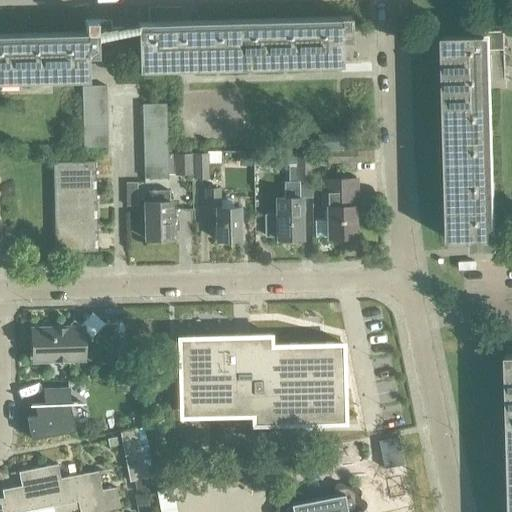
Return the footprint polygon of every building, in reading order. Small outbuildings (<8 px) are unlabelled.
[(139,29),(137,29),(138,44),(138,72),(341,66),(341,43),(351,42),(351,18),(339,18),(339,24),(139,29)] [(0,83),(45,82),(88,81),(87,58),(98,58),(98,49),(98,45),(138,44),(137,29),(115,30),(112,30),(111,21),(85,21),(86,33),(86,39),(0,41),(0,83)] [(485,37),(442,38),(448,240),(471,240),(472,251),(496,250),(496,239),(490,239),(485,50),(505,50),(504,28),(485,28),(485,37)] [(82,88),(83,100),(106,99),(106,87),(82,88)] [(107,111),(106,99),(83,100),(83,112),(107,111)] [(143,106),(143,118),(167,117),(166,106),(143,106)] [(107,123),(107,111),(83,112),(83,124),(107,123)] [(143,118),(143,130),(167,129),(167,117),(143,118)] [(107,135),(107,123),(83,124),(83,136),(107,135)] [(167,129),(143,130),(144,142),(168,141),(167,129)] [(108,149),(107,135),(83,136),(84,149),(108,149)] [(343,136),(318,136),(318,150),(343,149),(343,136)] [(144,142),(144,154),(168,153),(168,141),(144,142)] [(296,151),(297,177),(312,176),(312,150),(296,151)] [(254,152),(254,166),(269,166),(269,152),(254,152)] [(355,152),(328,152),(328,164),(356,163),(355,152)] [(144,154),(144,166),(168,165),(168,153),(144,154)] [(194,153),(194,179),(210,179),(211,153),(194,153)] [(191,155),(177,156),(178,180),(192,180),(191,155)] [(54,194),(96,193),(95,163),(53,164),(54,194)] [(169,179),(168,165),(144,166),(145,180),(169,179)] [(357,180),(323,181),(323,194),(327,194),(329,239),(355,238),(354,194),(357,194),(357,180)] [(285,200),(277,200),(277,216),(265,217),(266,234),(266,238),(278,237),(278,240),(302,240),(301,199),(299,199),(299,183),(284,184),(285,200)] [(220,191),(205,191),(206,212),(216,214),(217,242),(241,241),(240,209),(220,209),(220,191)] [(54,194),(55,224),(97,223),(96,193),(54,194)] [(153,195),(154,203),(145,204),(146,241),(153,240),(153,244),(165,243),(165,240),(172,240),(171,203),(170,194),(153,195)] [(98,253),(97,223),(55,224),(56,254),(98,253)] [(55,330),(34,330),(34,346),(37,346),(37,362),(55,362),(61,368),(66,363),(85,362),(84,344),(91,337),(80,327),(74,321),(67,330),(61,324),(55,330)] [(105,325),(97,334),(114,352),(122,351),(117,325),(105,325)] [(271,336),(179,338),(180,409),(180,417),(216,416),(253,415),(253,425),(345,423),(343,344),(271,346),(271,336)] [(36,418),(27,419),(31,441),(75,432),(70,406),(81,405),(81,404),(70,404),(70,390),(44,391),(44,405),(33,405),(33,407),(34,407),(36,418)] [(137,430),(121,433),(130,483),(147,479),(137,430)] [(400,438),(380,442),(385,469),(405,465),(400,438)] [(117,439),(108,441),(109,448),(118,447),(117,439)] [(240,459),(239,444),(224,444),(224,460),(240,459)] [(22,488),(51,511),(67,511),(61,480),(58,466),(19,474),(22,488)] [(98,473),(61,480),(67,511),(68,511),(80,510),(78,497),(102,492),(98,473)] [(354,511),(355,511),(357,511),(358,511),(361,511),(362,511),(363,511),(364,510),(365,509),(366,508),(366,507),(366,506),(366,505),(366,503),(365,502),(364,501),(362,499),(361,498),(360,497),(360,496),(360,494),(360,493),(360,492),(360,490),(359,489),(358,488),(357,488),(356,488),(354,488),(353,488),(352,489),(350,489),(349,489),(347,489),(346,488),(345,487),(344,486),(343,486),(342,485),(341,485),(339,485),(338,485),(337,486),(336,487),(335,488),(334,489),(334,491),(334,492),(334,494),(334,495),(335,496),(303,502),(303,501),(303,500),(303,498),(302,497),(302,496),(301,495),(300,495),(298,494),(297,494),(296,494),(294,495),(293,496),(293,497),(292,497),(291,498),(290,498),(289,499),(288,498),(287,498),(286,497),(284,497),(283,497),(282,497),(281,498),(280,499),(279,500),(279,501),(279,503),(279,504),(279,506),(279,507),(279,509),(278,510),(277,511),(276,511),(354,511)] [(2,491),(4,500),(17,511),(51,511),(22,488),(2,491)] [(78,497),(80,510),(80,511),(105,511),(120,509),(116,489),(102,492),(78,497)] [(157,492),(160,508),(177,505),(174,489),(157,492)] [(0,511),(17,511),(4,500),(0,500),(0,511)]
